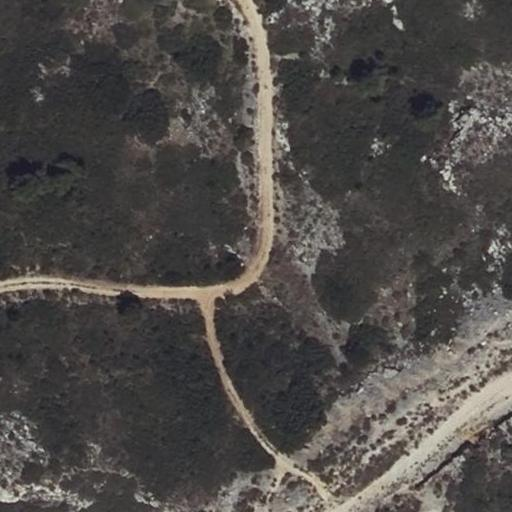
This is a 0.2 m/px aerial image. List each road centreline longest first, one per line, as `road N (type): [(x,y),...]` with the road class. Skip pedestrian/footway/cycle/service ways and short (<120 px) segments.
road 1 (track): [(242,0),(254,6),(267,91),(256,265),(234,292),(0,288)]
road 2 (track): [(327,511),(511,378)]
